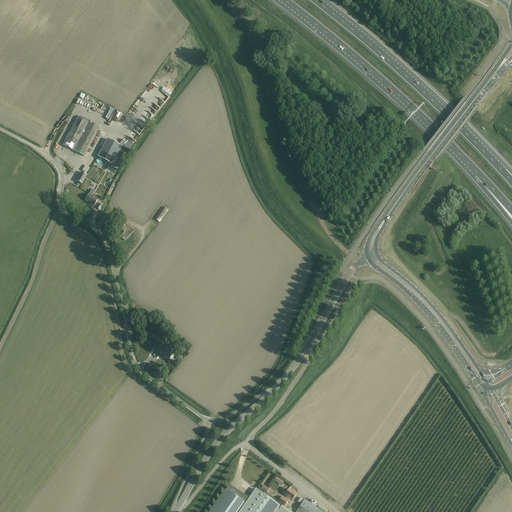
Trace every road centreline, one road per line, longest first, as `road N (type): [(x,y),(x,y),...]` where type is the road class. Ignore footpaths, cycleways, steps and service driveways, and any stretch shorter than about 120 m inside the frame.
road 1 (unclassified): [(210,422),(138,367),(100,233),(60,206),(55,163),(0,128)]
road 2 (motorway): [(283,0),(478,172)]
road 3 (primary): [(511,43),(379,222),(368,257)]
road 4 (motorway): [(502,170),(414,80),(317,0)]
road 5 (primary): [(376,254),(383,226),(503,65)]
road 6 (primary): [(368,257),(426,311),(480,391)]
road 7 (primary): [(486,381),(443,318),(376,254)]
road 8 (tertiary): [(176,508),(211,449),(271,391)]
